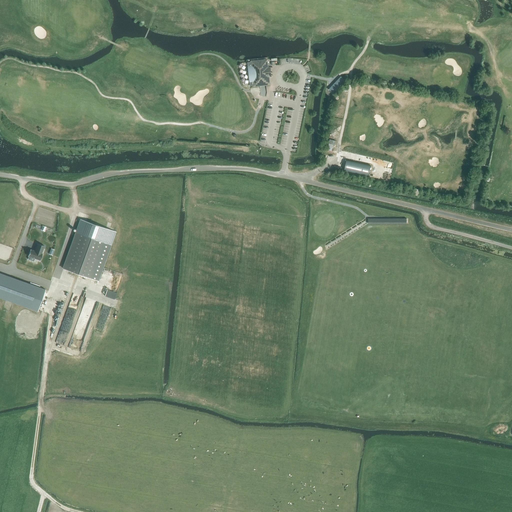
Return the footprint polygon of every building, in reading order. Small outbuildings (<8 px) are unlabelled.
[(248,63),(250,85),(254,85),(269,84),(268,77),(269,77),(268,67),(267,67),(266,61),(252,62),(248,63)] [(345,81),(341,77),(332,85),(337,89),(345,81)] [(371,166),(346,160),(344,171),(369,176),(371,166)] [(115,232),(109,230),(81,219),(63,269),(92,279),(98,281),(115,232)] [(30,249),(28,256),(40,260),(42,254),(42,253),(44,246),(38,244),(35,251),(30,249)] [(0,296),(30,308),(38,310),(45,290),(0,273),(0,296)]
